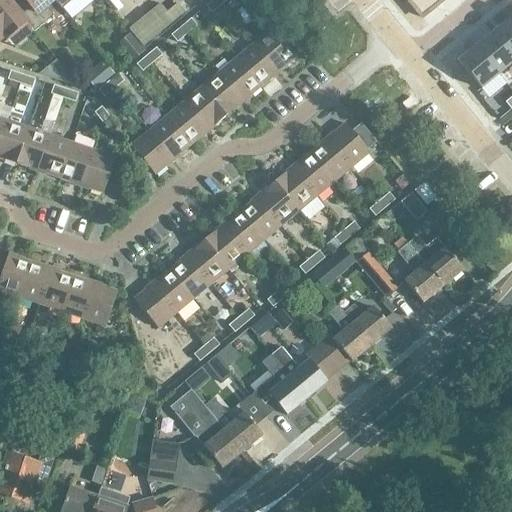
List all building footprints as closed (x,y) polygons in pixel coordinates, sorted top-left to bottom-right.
[(33,33),(18,14),(5,0),(0,0),(0,35),(2,34),(7,39),(25,24),(33,33)] [(55,3),(56,2),(54,0),(23,0),(28,6),(18,14),(33,33),(53,17),(47,9),(55,3)] [(54,0),(56,2),(55,3),(61,10),(73,0),(54,0)] [(221,6),(216,0),(213,0),(205,7),(211,14),(221,6)] [(406,0),(422,19),(444,0),(406,0)] [(131,34),(143,48),(184,14),(177,5),(167,13),(160,5),(129,31),(131,34)] [(180,28),(186,35),(196,27),(190,20),(180,28)] [(511,24),(509,21),(492,34),(511,58),(511,24)] [(186,35),(180,28),(171,36),(176,43),(186,35)] [(253,45),(278,73),(296,58),(272,29),(253,45)] [(132,60),(144,50),(142,48),(143,48),(131,34),(119,44),(132,60)] [(511,58),(492,34),(475,48),(498,76),(511,64),(511,58)] [(236,59),(260,88),(278,73),(253,45),(236,59)] [(461,60),(458,63),(469,76),(481,90),(498,76),(475,48),(461,60)] [(146,57),(151,64),(161,56),(155,49),(146,57)] [(151,64),(146,57),(136,66),(141,72),(151,64)] [(260,88),(236,59),(218,74),(243,103),(260,88)] [(38,75),(78,88),(56,60),(38,75)] [(114,76),(104,63),(85,77),(96,91),(114,76)] [(139,77),(145,85),(163,73),(158,65),(139,77)] [(19,85),(22,76),(10,72),(7,81),(19,85)] [(243,103),(218,74),(201,88),(225,117),(243,103)] [(108,83),(114,90),(124,82),(118,75),(108,83)] [(22,76),(19,85),(32,89),(34,80),(22,76)] [(114,90),(108,83),(98,91),(104,98),(114,90)] [(63,99),(65,91),(53,87),(50,95),(52,96),(43,123),(53,126),(63,99)] [(9,99),(35,103),(36,92),(11,88),(9,99)] [(225,117),(201,88),(184,103),(208,132),(225,117)] [(65,91),(63,99),(75,103),(78,95),(65,91)] [(208,132),(184,103),(166,117),(190,146),(208,132)] [(102,124),(109,118),(101,108),(94,114),(102,124)] [(190,146),(166,117),(149,132),(173,161),(190,146)] [(109,118),(102,124),(110,134),(117,129),(109,118)] [(0,159),(16,165),(28,129),(7,122),(0,140),(0,159)] [(327,140),(351,169),(369,154),(367,151),(376,143),(361,125),(352,133),(345,125),(327,140)] [(37,172),(50,137),(28,129),(16,165),(37,172)] [(173,161),(149,132),(130,147),(155,176),(173,161)] [(59,179),(71,144),(50,137),(37,172),(59,179)] [(351,169),(327,140),(309,154),(333,183),(351,169)] [(80,187),(93,151),(71,144),(59,179),(80,187)] [(115,159),(93,151),(80,187),(103,195),(106,185),(119,190),(127,166),(114,161),(115,159)] [(333,183),(309,154),(292,169),(316,198),(333,183)] [(316,198),(292,169),(274,184),(298,212),(316,198)] [(298,212),(274,184),(257,198),(281,227),(298,212)] [(435,199),(423,184),(414,192),(426,207),(435,199)] [(378,202),(384,209),(394,201),(388,194),(378,202)] [(413,220),(424,211),(411,194),(384,216),(391,224),(407,212),(413,220)] [(281,227),(257,198),(239,213),(263,242),(281,227)] [(384,209),(378,202),(368,210),(374,217),(384,209)] [(263,242),(239,213),(222,227),(246,256),(263,242)] [(344,231),(349,238),(359,230),(353,223),(344,231)] [(246,256),(222,227),(204,242),(228,271),(246,256)] [(349,238),(344,231),(334,239),(339,246),(349,238)] [(407,245),(443,287),(462,271),(436,239),(426,247),(417,237),(407,245)] [(398,252),(407,245),(402,239),(393,246),(398,252)] [(356,265),(368,254),(355,240),(344,250),(355,263),(356,265)] [(228,271),(204,242),(187,256),(211,285),(228,271)] [(443,287),(407,245),(397,254),(413,275),(404,282),(422,304),(443,287)] [(308,260),(314,267),(324,259),(318,252),(308,260)] [(368,254),(356,265),(385,299),(397,289),(368,254)] [(0,292),(18,298),(30,263),(8,255),(0,277),(0,292)] [(211,285),(187,256),(169,271),(193,300),(211,285)] [(314,267),(308,260),(299,269),(304,276),(314,267)] [(39,306),(52,270),(30,263),(18,298),(39,306)] [(61,313),(73,277),(52,270),(39,306),(61,313)] [(193,300),(169,271),(152,285),(176,314),(193,300)] [(355,288),(353,274),(341,276),(343,290),(355,288)] [(82,320),(95,285),(73,277),(61,313),(82,320)] [(95,285),(82,320),(105,328),(117,292),(95,285)] [(176,314),(152,285),(134,301),(158,329),(176,314)] [(276,293),(282,300),(292,292),(286,285),(276,293)] [(337,307),(353,325),(371,346),(391,330),(373,308),(362,317),(353,306),(351,307),(336,290),(329,296),(338,306),(337,307)] [(282,300),(276,293),(267,301),(272,308),(282,300)] [(371,346),(353,325),(337,307),(328,315),(344,332),(333,341),(328,335),(316,346),(326,358),(333,366),(345,356),(351,363),(371,346)] [(238,318),(244,325),(254,317),(248,310),(238,318)] [(282,311),(272,319),(283,332),(292,324),(282,311)] [(244,325),(238,318),(228,327),(234,334),(244,325)] [(238,349),(253,335),(246,328),(231,341),(238,349)] [(17,341),(7,337),(5,337),(2,345),(14,349),(17,341)] [(203,348),(209,354),(219,346),(213,339),(203,348)] [(365,362),(372,368),(389,349),(381,343),(365,362)] [(315,368),(326,358),(316,346),(304,356),(309,361),(298,370),(280,348),(271,356),(307,399),(327,383),(315,368)] [(209,354),(203,348),(193,356),(199,363),(209,354)] [(44,364),(46,355),(36,352),(33,360),(44,364)] [(58,359),(48,356),(46,355),(44,364),(55,368),(58,359)] [(307,399),(271,356),(261,364),(272,378),(263,386),(270,393),(287,415),(307,399)] [(232,376),(216,357),(206,365),(222,384),(232,376)] [(89,375),(92,366),(79,362),(76,371),(89,375)] [(194,394),(191,391),(181,399),(169,408),(194,438),(203,448),(221,470),(241,453),(223,431),(213,420),(204,408),(193,395),(194,394)] [(295,432),(328,402),(320,394),(287,424),(295,432)] [(213,400),(204,408),(213,420),(223,412),(213,400)] [(0,437),(11,442),(21,416),(6,410),(0,425),(0,437)] [(261,437),(254,428),(242,415),(232,423),(223,431),(241,453),(261,437)] [(78,455),(84,433),(71,429),(65,451),(78,455)] [(157,442),(154,463),(175,466),(178,445),(157,442)] [(0,492),(26,502),(34,481),(46,485),(54,459),(41,454),(37,464),(10,454),(0,481),(0,492)] [(91,483),(102,487),(109,463),(99,460),(91,483)] [(150,462),(147,480),(173,484),(175,466),(154,463),(150,462)] [(92,511),(98,497),(70,487),(61,511),(92,511)] [(101,489),(98,497),(92,511),(124,511),(129,499),(101,489)] [(156,511),(153,500),(134,506),(135,511),(156,511)]
